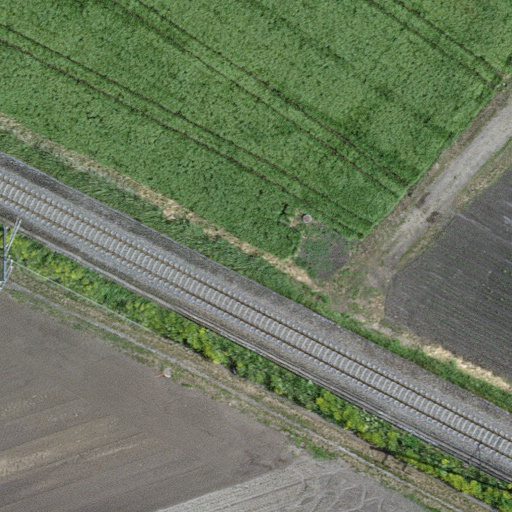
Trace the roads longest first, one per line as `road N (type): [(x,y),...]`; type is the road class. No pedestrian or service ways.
road 1 (track): [(468,511),(0,274)]
road 2 (track): [(343,309),(511,124)]
